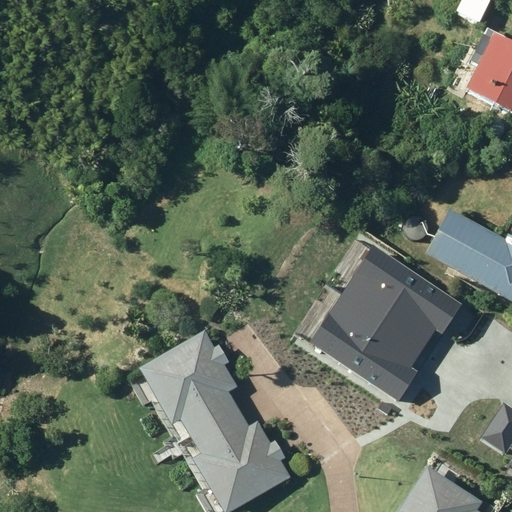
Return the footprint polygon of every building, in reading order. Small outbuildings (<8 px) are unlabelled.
[(487,2),(482,0),(458,0),(452,13),(476,25),(487,2)] [(511,39),(493,30),(481,54),(476,51),(471,59),(477,63),(465,87),(511,109),(511,39)] [(441,102),(434,118),(449,125),(456,109),(441,102)] [(359,204),(378,216),(386,203),(367,191),(359,204)] [(426,252),(511,299),(511,234),(508,232),(504,239),(450,209),(426,252)] [(405,236),(407,239),(411,241),(415,242),(419,241),(422,239),(425,236),(426,232),(426,228),(425,225),(423,221),(419,219),(416,218),(412,218),(408,220),(405,222),(403,225),(403,229),(403,233),(405,236)] [(362,337),(361,375),(378,386),(469,391),(472,320),(441,318),(442,304),(427,304),(426,317),(388,316),(362,337)] [(180,442),(239,408),(229,391),(236,386),(224,364),(228,361),(219,344),(213,347),(204,330),(140,367),(172,423),(180,419),(185,427),(175,433),(180,442)] [(480,364),(483,367),(486,369),(490,369),(494,368),(497,366),(500,363),(501,360),(502,356),(500,352),(498,349),(495,347),(491,346),(487,346),(484,347),(481,350),(479,353),(478,357),(478,360),(480,364)] [(239,408),(180,442),(185,452),(196,446),(200,453),(192,458),(224,511),(226,511),(288,476),(279,459),(285,457),(274,439),(269,443),(257,421),(249,425),(239,408)] [(481,511),(475,508),(480,501),(427,466),(396,511),(481,511)]
